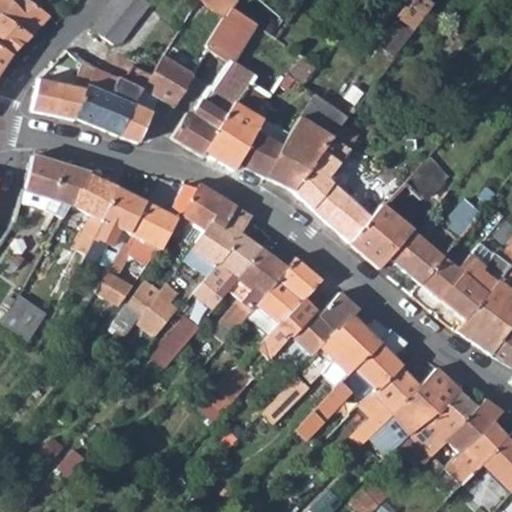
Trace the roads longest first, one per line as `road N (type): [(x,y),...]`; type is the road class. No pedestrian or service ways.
road 1 (residential): [(511,400),(206,179),(0,136)]
road 2 (residential): [(0,123),(32,68),(90,0)]
